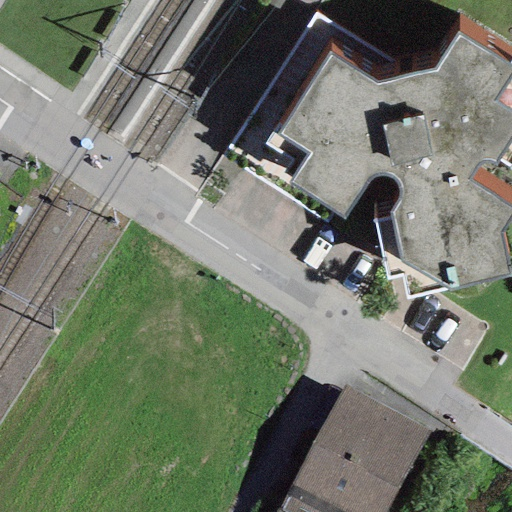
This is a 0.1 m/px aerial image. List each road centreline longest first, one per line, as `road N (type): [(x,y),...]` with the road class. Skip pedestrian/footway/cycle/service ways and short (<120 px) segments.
road 1 (residential): [(0,102),(338,323)]
road 2 (unknown): [(141,196),(281,0)]
road 3 (unclassified): [(237,511),(338,323)]
road 4 (residential): [(338,323),(511,444)]
